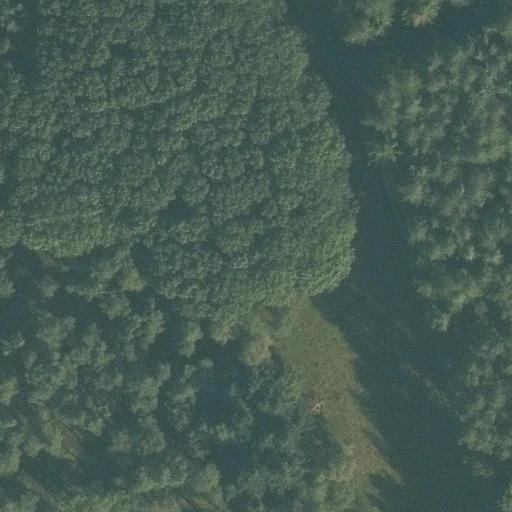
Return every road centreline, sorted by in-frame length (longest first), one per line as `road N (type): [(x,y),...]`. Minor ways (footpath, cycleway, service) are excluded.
road 1 (track): [(328,0),(492,511)]
road 2 (track): [(297,0),(457,511)]
road 3 (track): [(346,56),(475,0)]
